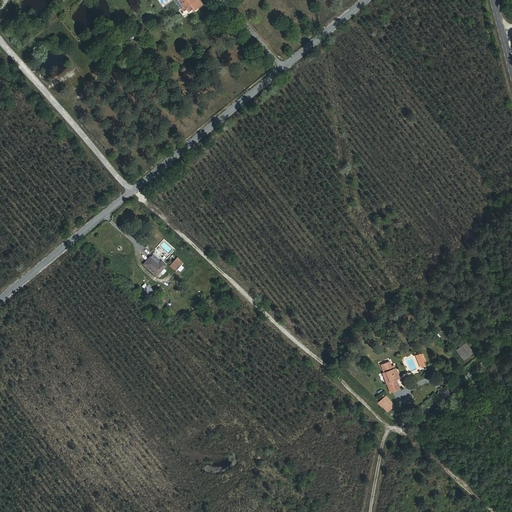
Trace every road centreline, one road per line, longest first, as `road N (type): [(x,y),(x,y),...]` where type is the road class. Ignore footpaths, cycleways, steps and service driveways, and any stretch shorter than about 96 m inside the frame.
road 1 (track): [(511,342),(400,433),(131,191)]
road 2 (residential): [(0,300),(285,70)]
road 3 (track): [(0,40),(131,191)]
